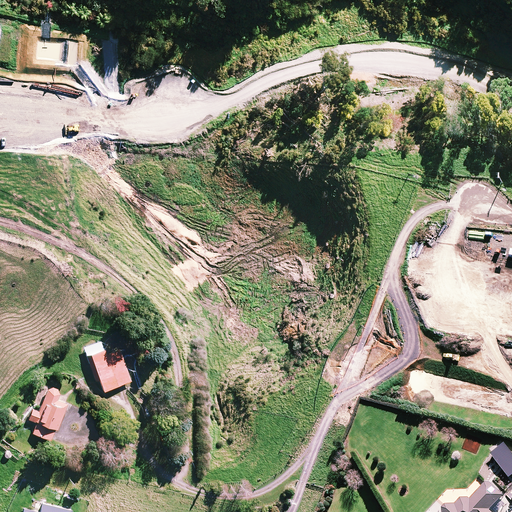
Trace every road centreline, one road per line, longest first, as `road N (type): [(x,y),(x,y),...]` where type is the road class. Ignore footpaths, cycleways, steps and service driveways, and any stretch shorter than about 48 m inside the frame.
road 1 (motorway): [(511,308),(215,283),(0,239)]
road 2 (motorway): [(0,209),(231,255),(511,270)]
road 3 (track): [(177,482),(188,441),(171,343),(158,321),(97,264),(46,233),(0,220)]
road 4 (residential): [(511,402),(366,367)]
